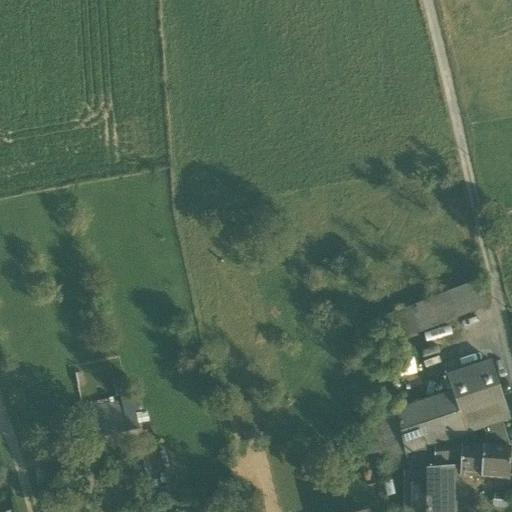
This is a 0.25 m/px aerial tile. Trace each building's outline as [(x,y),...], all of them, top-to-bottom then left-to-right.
[(377,321),(386,343),(486,305),(480,281),(377,321)] [(446,377),(452,393),(467,435),(484,429),(502,423),(510,421),(491,362),(446,377)] [(121,402),(124,413),(128,431),(139,429),(131,392),(120,394),(121,402)] [(396,411),(405,456),(467,435),(452,393),(396,411)] [(87,409),(89,420),(124,413),(121,402),(87,409)] [(374,419),(384,464),(405,456),(396,411),(374,419)] [(89,420),(93,438),(128,431),(124,413),(89,420)] [(509,445),(502,423),(484,429),(488,443),(490,447),(510,449),(509,445)] [(467,442),(467,435),(405,456),(384,464),(378,467),(380,476),(381,477),(409,466),(410,472),(406,472),(406,511),(407,511),(453,511),(453,471),(450,469),(429,471),(428,466),(445,465),(444,461),(453,460),(452,448),(462,447),(462,446),(468,446),(467,442)] [(460,477),(509,481),(511,449),(510,449),(490,447),(468,446),(462,446),(462,447),(461,460),(460,477)] [(453,460),(461,460),(462,447),(452,448),(453,460)] [(241,496),(243,511),(262,511),(260,492),(241,496)]
